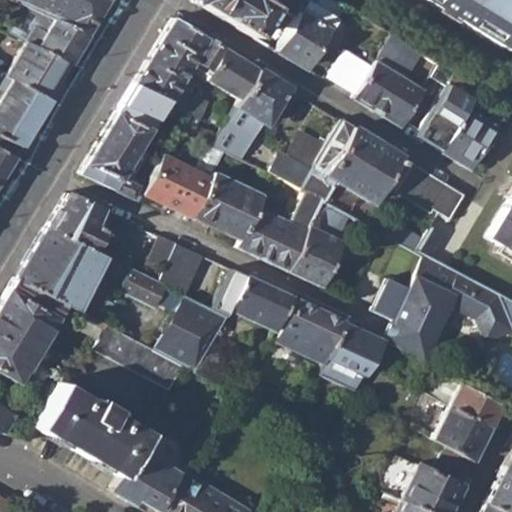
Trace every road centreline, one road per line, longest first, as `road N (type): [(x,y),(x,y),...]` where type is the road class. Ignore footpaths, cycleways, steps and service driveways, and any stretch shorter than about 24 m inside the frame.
road 1 (secondary): [(147,0),(0,240)]
road 2 (residential): [(114,511),(0,453)]
